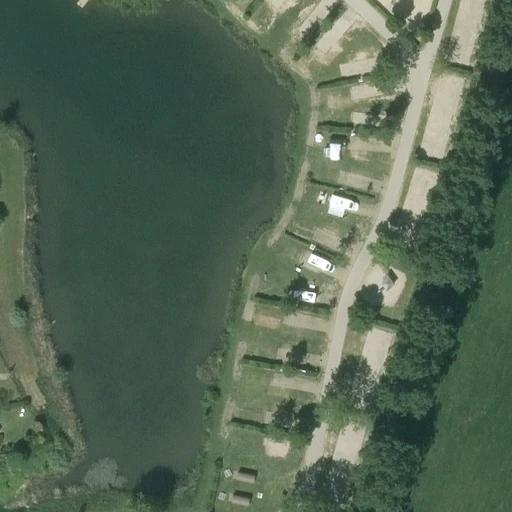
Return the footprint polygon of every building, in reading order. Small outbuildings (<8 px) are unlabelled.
[(459,1),(457,19),(483,24),(486,6),(459,1)] [(283,32),(297,46),(321,19),(307,6),(283,32)] [(453,25),(449,44),(471,48),(475,30),(453,25)] [(322,38),(310,56),(328,67),(340,49),(322,38)] [(431,101),(449,104),(453,88),(435,85),(431,101)] [(362,97),(361,117),(382,118),(383,98),(362,97)] [(347,99),(348,118),(361,118),(360,99),(347,99)] [(339,120),(340,104),(330,103),(329,120),(339,120)] [(358,161),(380,162),(381,144),(359,142),(358,161)] [(417,185),(438,190),(442,174),(421,168),(417,185)] [(354,210),(363,190),(331,176),(322,197),(354,210)] [(338,242),(349,222),(318,205),(307,225),(338,242)] [(301,239),(292,259),(324,273),(333,253),(301,239)] [(285,279),(283,301),(319,303),(321,281),(285,279)] [(310,338),(316,317),(280,307),(274,328),(310,338)] [(306,370),(313,348),(274,337),(267,359),(306,370)] [(382,364),(384,338),(364,337),(363,363),(382,364)] [(351,390),(371,396),(378,373),(358,367),(351,390)] [(267,369),(261,391),(296,400),(301,378),(267,369)] [(260,400),(254,423),(289,432),(295,409),(260,400)] [(361,455),(366,435),(346,431),(342,451),(361,455)] [(351,493),(356,468),(339,465),(334,490),(351,493)] [(252,483),(254,475),(239,473),(237,480),(252,483)] [(235,495),(233,503),(248,505),(249,498),(235,495)]
